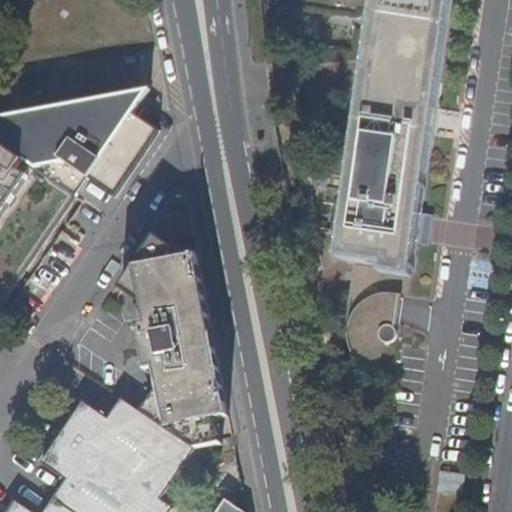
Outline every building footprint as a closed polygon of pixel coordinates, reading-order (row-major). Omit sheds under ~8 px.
[(421,217),(452,0),(283,0),(372,14),(346,202),(334,201),(331,227),(342,229),(339,256),(413,267),(418,235),(421,217)] [(145,96),(0,130),(0,158),(68,207),(145,96)] [(135,120),(89,185),(116,204),(161,139),(135,120)] [(0,301),(30,260),(64,211),(0,166),(0,301)] [(196,236),(191,214),(170,218),(174,240),(196,236)] [(426,219),(421,217),(418,235),(424,235),(426,219)] [(231,421),(200,258),(191,260),(162,241),(126,295),(149,311),(152,327),(143,329),(151,375),(160,373),(164,392),(147,414),(127,400),(113,420),(86,402),(42,463),(70,482),(48,511),(35,511),(19,501),(10,511),(175,511),(162,503),(199,451),(202,452),(221,423),(231,421)] [(397,334),(396,328),(393,325),(388,324),(383,327),(380,331),(381,336),(383,339),(387,341),(392,341),(396,338),(397,334)] [(407,484),(409,470),(380,465),(378,479),(407,484)] [(237,511),(223,503),(217,511),(237,511)]
